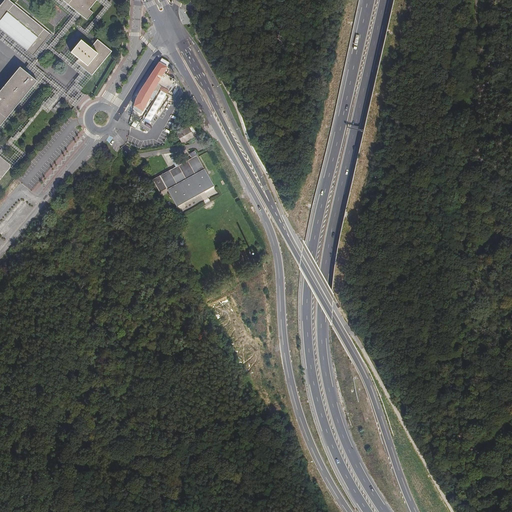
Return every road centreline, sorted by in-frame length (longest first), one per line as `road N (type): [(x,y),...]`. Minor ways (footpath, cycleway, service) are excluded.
road 1 (secondary): [(413,511),(364,376),(174,25)]
road 2 (trunk): [(384,511),(331,398),(321,289),(385,0)]
road 3 (trunk): [(370,0),(312,256),(308,306),(322,415),(369,511)]
road 4 (track): [(478,0),(460,451),(486,442),(511,413)]
road 5 (secondary): [(164,35),(266,222),(302,423),(348,511)]
road 6 (unclassified): [(0,254),(99,132)]
